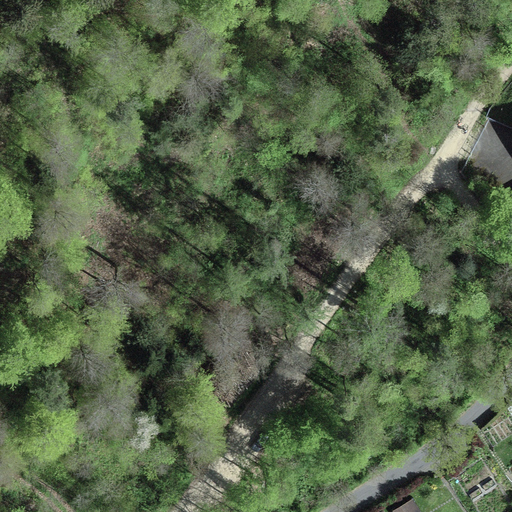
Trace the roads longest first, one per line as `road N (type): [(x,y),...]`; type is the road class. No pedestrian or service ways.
road 1 (track): [(180,511),(440,162)]
road 2 (residential): [(511,378),(477,415),(339,511)]
road 3 (track): [(440,162),(511,59)]
road 4 (track): [(440,162),(511,258)]
